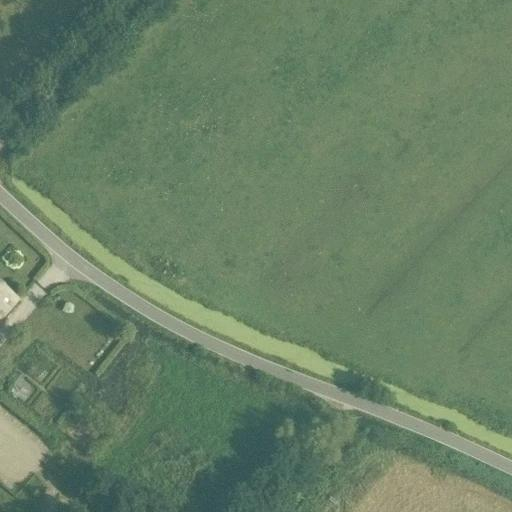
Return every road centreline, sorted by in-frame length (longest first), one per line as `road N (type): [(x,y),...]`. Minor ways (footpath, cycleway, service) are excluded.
road 1 (unclassified): [(511,469),(192,335),(68,257),(0,195)]
road 2 (track): [(142,0),(0,142)]
road 3 (track): [(255,511),(347,399)]
